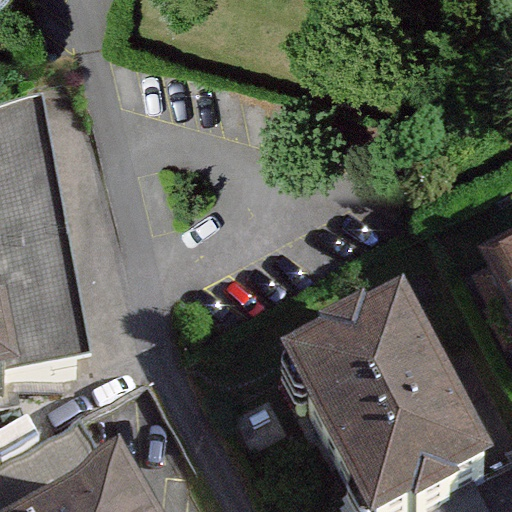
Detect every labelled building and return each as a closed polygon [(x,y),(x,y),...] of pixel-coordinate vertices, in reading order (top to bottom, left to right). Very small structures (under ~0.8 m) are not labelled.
[(0,249),(72,236),(47,104),(0,113),(0,249)] [(72,236),(0,249),(0,411),(35,405),(30,383),(100,369),(72,236)] [(511,263),(494,273),(511,307),(511,263)] [(511,474),(420,304),(294,371),(369,511),(452,511),(511,480),(511,474)] [(134,511),(121,489),(79,511),(134,511)]
